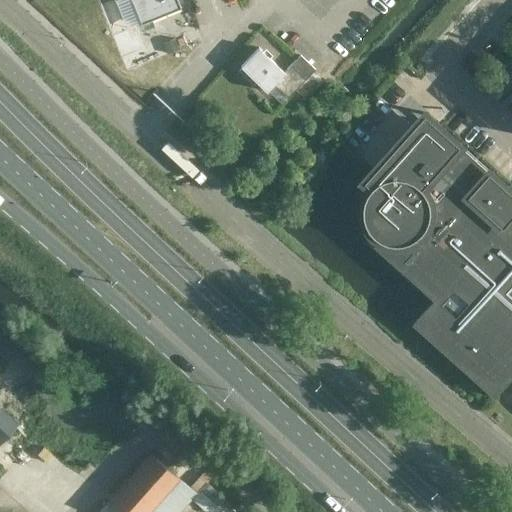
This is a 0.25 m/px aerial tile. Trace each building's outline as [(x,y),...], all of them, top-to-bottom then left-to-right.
[(130,0),(140,24),(180,8),(177,0),(130,0)] [(274,84),(288,97),(315,68),(300,54),(284,71),(269,58),(272,54),(265,47),(262,51),(258,47),(240,66),(267,91),(274,84)] [(511,216),(511,217),(511,216),(511,189),(511,188),(511,187),(446,128),(445,129),(439,125),(433,123),(427,124),(421,126),(416,130),(415,129),(369,180),(374,184),(368,192),(365,201),(364,210),(366,220),(370,229),(376,236),(372,241),(437,297),(415,322),(498,396),(511,380),(511,216)] [(0,425),(9,416),(0,407),(0,425)] [(98,511),(178,511),(196,492),(151,452),(98,511)] [(210,509),(225,496),(210,480),(195,494),(210,509)]
